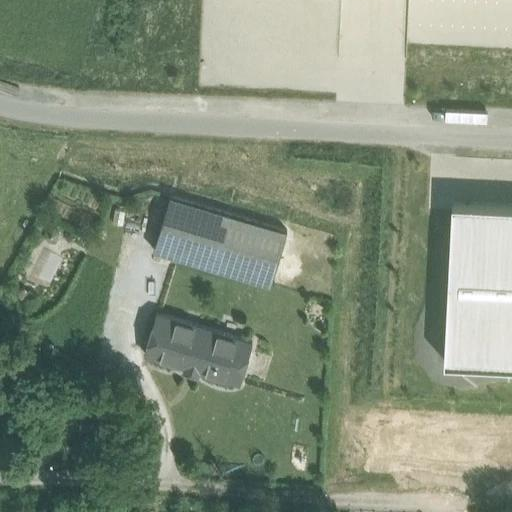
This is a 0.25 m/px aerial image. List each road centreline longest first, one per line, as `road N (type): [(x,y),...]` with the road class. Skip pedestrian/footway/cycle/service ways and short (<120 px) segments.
road 1 (unclassified): [(507,509),(0,478)]
road 2 (unclassified): [(511,128),(87,110)]
